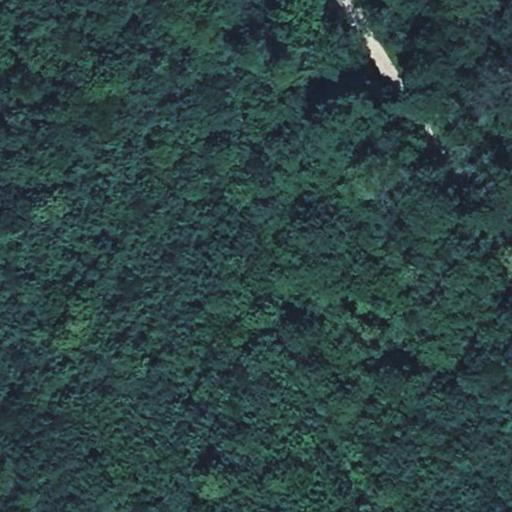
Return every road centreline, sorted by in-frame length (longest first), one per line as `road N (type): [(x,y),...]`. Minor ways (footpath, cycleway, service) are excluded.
road 1 (track): [(365,511),(242,110),(221,0)]
road 2 (track): [(345,0),(470,205),(511,258)]
